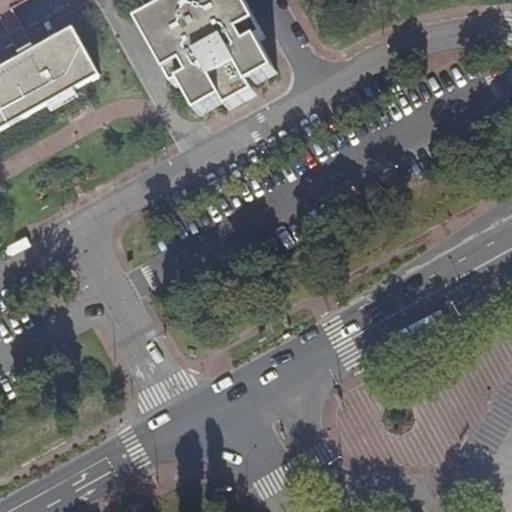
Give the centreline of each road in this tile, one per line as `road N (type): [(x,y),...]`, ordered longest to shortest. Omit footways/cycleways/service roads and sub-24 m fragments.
road 1 (residential): [(0,268),(391,46),(453,32),(511,31)]
road 2 (tertiary): [(228,401),(29,511)]
road 3 (tertiary): [(441,289),(270,380)]
road 4 (tertiary): [(348,511),(270,380)]
road 5 (tertiary): [(228,401),(295,511)]
